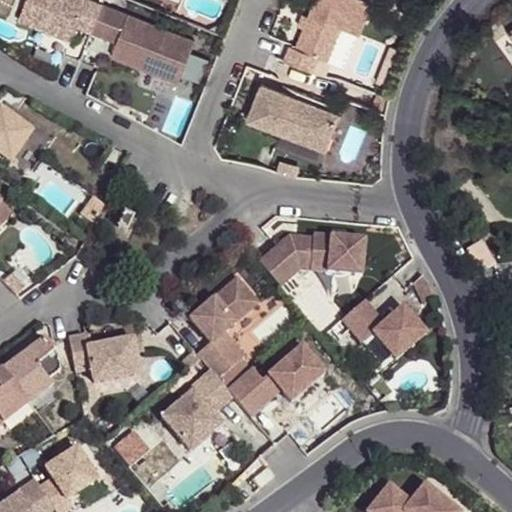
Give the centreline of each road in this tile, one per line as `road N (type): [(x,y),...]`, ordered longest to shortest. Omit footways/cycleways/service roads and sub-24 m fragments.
road 1 (residential): [(472,0),(421,81),(405,168),(468,332),(474,389),(461,455)]
road 2 (residential): [(461,455),(416,435),(386,435),(262,511)]
